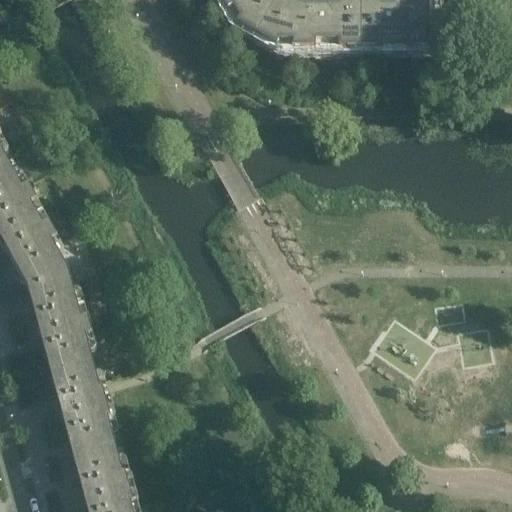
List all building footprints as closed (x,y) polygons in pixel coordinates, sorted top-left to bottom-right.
[(283,0),(210,0),(213,4),(219,0),(236,30),(259,43),(283,0)] [(364,57),(364,6),(342,6),(341,0),(315,0),(316,13),(306,13),(284,0),(283,0),(259,43),(279,55),(282,49),(283,50),(294,50),(294,57),(316,57),(316,63),(342,63),(342,57),(364,57)] [(431,57),(431,9),(444,9),(443,0),(393,0),(393,6),(364,6),(364,57),(385,57),(385,50),(407,50),(407,56),(431,57)] [(0,177),(16,168),(0,138),(0,177)] [(45,233),(39,224),(45,221),(44,219),(38,222),(33,212),(39,209),(31,195),(36,193),(21,165),(16,168),(0,177),(0,248),(4,256),(7,257),(30,296),(70,280),(53,249),(59,246),(51,230),(45,233)] [(95,342),(79,284),(72,286),(70,280),(30,296),(37,325),(35,328),(38,338),(41,340),(49,370),(47,371),(50,382),(95,370),(88,344),(95,342)] [(124,453),(108,396),(103,397),(95,370),(50,382),(54,399),(57,398),(60,409),(58,412),(61,422),(64,424),(75,466),(124,453)] [(140,510),(135,493),(129,494),(126,484),(133,482),(124,453),(75,466),(82,493),(81,496),(83,506),(86,508),(87,511),(133,511),(140,510)]
